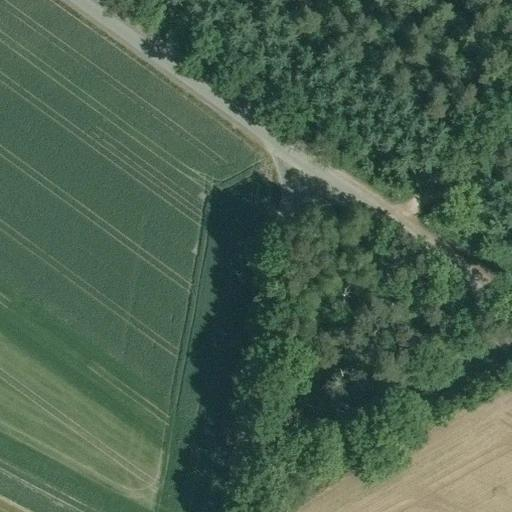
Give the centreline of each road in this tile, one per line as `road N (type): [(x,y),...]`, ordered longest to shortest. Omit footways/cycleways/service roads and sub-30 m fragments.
road 1 (unclassified): [(230,511),(294,147)]
road 2 (unclassified): [(511,307),(294,147)]
road 3 (unclassified): [(294,147),(85,0)]
